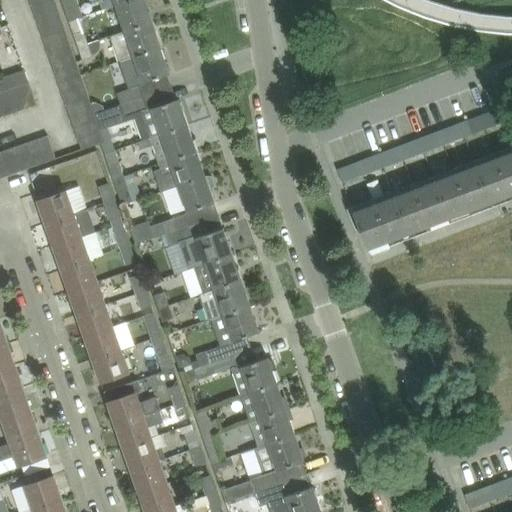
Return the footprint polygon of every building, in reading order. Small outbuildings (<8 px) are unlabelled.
[(58,8),(54,0),(44,0),(32,5),(36,16),(58,8)] [(84,16),(77,0),(62,0),(70,21),(79,17),(84,16)] [(99,0),(103,10),(116,5),(130,0),(99,0)] [(151,21),(143,0),(130,0),(116,5),(125,30),(125,31),(151,21)] [(62,19),(58,10),(58,8),(36,16),(40,27),(62,19)] [(78,47),(88,43),(79,17),(70,21),(78,47)] [(66,30),(62,19),(40,27),(44,38),(66,30)] [(160,47),(151,21),(125,31),(125,30),(110,35),(119,62),(122,61),(160,47)] [(69,41),(66,30),(44,38),(48,49),(69,41)] [(73,52),(69,41),(48,49),(52,60),(73,52)] [(93,56),(88,43),(78,47),(83,59),(93,56)] [(117,93),(121,104),(143,97),(139,85),(143,83),(143,82),(169,73),(160,47),(122,61),(131,88),(117,93)] [(77,63),(73,52),(52,60),(55,71),(77,63)] [(81,74),(77,63),(55,71),(59,82),(81,74)] [(17,85),(28,81),(24,69),(3,77),(4,80),(0,81),(0,90),(6,89),(17,85)] [(85,85),(81,74),(59,82),(63,93),(85,85)] [(36,104),(28,81),(17,85),(25,108),(36,104)] [(25,108),(17,85),(6,89),(14,112),(25,108)] [(89,96),(85,85),(63,93),(67,104),(89,96)] [(14,112),(6,89),(0,90),(0,107),(3,116),(14,112)] [(93,107),(92,103),(89,96),(67,104),(71,115),(93,107)] [(143,97),(122,104),(126,115),(140,110),(147,108),(143,97)] [(147,108),(140,110),(150,138),(161,134),(187,125),(178,99),(152,108),(147,108)] [(121,104),(95,113),(97,118),(101,129),(101,130),(127,120),(126,115),(122,104),(121,104)] [(97,118),(95,113),(93,107),(71,115),(75,126),(97,118)] [(505,120),(501,108),(492,111),(497,123),(505,120)] [(484,114),(489,127),(497,123),(492,111),(484,114)] [(481,130),(476,117),(468,120),(472,133),(481,130)] [(101,129),(97,118),(75,126),(78,137),(101,129)] [(464,136),(472,133),(468,120),(460,123),(464,136)] [(456,139),(464,136),(460,123),(451,126),(456,139)] [(187,125),(161,134),(170,160),(196,150),(187,125)] [(448,142),(456,139),(451,126),(443,129),(448,142)] [(101,130),(101,129),(78,137),(82,148),(105,140),(101,130)] [(440,145),(436,132),(427,135),(432,148),(440,145)] [(37,139),(45,162),(57,158),(48,135),(37,139)] [(427,135),(419,138),(424,151),(432,148),(427,135)] [(419,138),(411,142),(416,154),(424,151),(419,138)] [(26,143),(34,166),(45,162),(37,139),(26,143)] [(403,145),(407,157),(416,154),(411,142),(403,145)] [(14,147),(23,170),(34,166),(26,143),(14,147)] [(23,170),(14,147),(3,151),(11,174),(23,170)] [(400,160),(395,148),(387,151),(392,163),(400,160)] [(120,162),(115,150),(105,154),(109,166),(120,162)] [(205,176),(196,150),(170,160),(159,163),(161,168),(155,170),(162,191),(178,185),(205,176)] [(0,178),(11,174),(3,151),(0,151),(0,178)] [(383,166),(392,163),(387,151),(379,154),(383,166)] [(510,195),(511,193),(511,151),(496,157),(510,195)] [(379,154),(371,157),(375,169),(383,166),(379,154)] [(362,160),(367,172),(375,169),(371,157),(362,160)] [(490,202),(510,195),(496,157),(476,165),(490,202)] [(109,166),(113,179),(124,175),(120,162),(109,166)] [(359,175),(354,163),(346,166),(351,178),(359,175)] [(469,210),(490,202),(476,165),(455,173),(469,210)] [(351,178),(346,166),(338,169),(342,182),(351,178)] [(449,218),(469,210),(455,173),(435,180),(449,218)] [(129,188),(124,175),(113,179),(118,192),(129,188)] [(215,202),(210,189),(212,189),(215,185),(212,176),(207,175),(205,176),(178,185),(179,186),(188,212),(215,202)] [(429,225),(449,218),(435,180),(415,188),(429,225)] [(99,186),(105,202),(115,199),(109,182),(99,186)] [(395,195),(409,233),(429,225),(415,188),(395,195)] [(75,214),(67,190),(38,200),(47,224),(75,214)] [(133,201),(130,191),(119,195),(122,205),(133,201)] [(374,203),(388,240),(409,233),(395,195),(374,203)] [(105,202),(110,219),(121,215),(115,199),(105,202)] [(374,203),(353,211),(367,248),(388,240),(374,203)] [(83,236),(75,214),(47,224),(55,246),(83,236)] [(184,214),(151,226),(155,238),(165,234),(188,226),(184,214)] [(188,226),(165,234),(169,245),(179,242),(188,270),(195,267),(194,267),(232,254),(223,228),(211,232),(207,219),(188,226)] [(125,228),(114,232),(120,249),(131,245),(125,228)] [(91,259),(83,236),(55,246),(63,269),(91,259)] [(137,262),(131,245),(120,249),(126,266),(137,262)] [(241,279),(232,254),(194,267),(195,267),(203,292),(241,279)] [(99,284),(91,259),(63,269),(71,294),(99,284)] [(130,277),(135,293),(146,290),(141,273),(130,277)] [(250,305),(241,279),(203,292),(199,294),(208,319),(223,314),(250,305)] [(78,313),(106,304),(99,284),(71,294),(78,313)] [(152,306),(146,290),(135,293),(141,309),(152,306)] [(155,296),(159,308),(168,305),(164,293),(155,296)] [(114,326),(106,304),(78,313),(86,336),(114,326)] [(172,317),(168,305),(159,308),(163,320),(172,317)] [(259,331),(250,305),(223,314),(232,342),(203,352),(207,364),(252,348),(247,335),(259,331)] [(146,322),(152,339),(162,336),(156,319),(146,322)] [(122,349),(117,334),(114,326),(86,336),(94,359),(122,349)] [(173,369),(162,336),(152,339),(163,372),(173,369)] [(0,370),(15,365),(7,343),(0,345),(0,370)] [(207,364),(193,368),(197,380),(239,365),(249,393),(277,383),(268,357),(256,361),(252,348),(207,364)] [(130,373),(122,349),(94,359),(102,382),(130,373)] [(0,396),(23,388),(15,365),(0,370),(0,396)] [(140,402),(137,392),(142,390),(139,382),(139,380),(133,382),(105,392),(117,424),(160,409),(155,397),(140,402)] [(277,383),(249,393),(257,418),(286,408),(277,383)] [(169,387),(174,404),(185,400),(179,384),(169,387)] [(31,411),(23,388),(0,396),(0,409),(3,419),(4,420),(31,411)] [(190,417),(185,400),(174,404),(179,420),(190,417)] [(295,434),(286,408),(257,418),(262,431),(253,434),(258,447),(295,434)] [(160,409),(117,424),(125,447),(153,437),(149,427),(164,421),(160,409)] [(206,410),(195,413),(204,437),(213,434),(222,431),(218,418),(210,421),(206,410)] [(12,442),(39,433),(31,411),(4,420),(12,442)] [(185,433),(190,449),(201,446),(195,429),(185,433)] [(26,475),(50,466),(39,433),(12,442),(0,446),(0,461),(16,456),(20,465),(22,464),(26,475)] [(222,459),(213,434),(204,437),(212,463),(222,459)] [(295,434),(258,447),(242,452),(251,480),(223,490),(227,502),(255,492),(305,474),(301,461),(304,460),(295,434)] [(163,447),(157,449),(153,437),(125,447),(132,469),(160,459),(166,457),(163,447)] [(201,446),(190,449),(196,466),(206,462),(201,446)] [(232,456),(222,459),(212,463),(215,470),(234,463),(232,456)] [(167,478),(160,459),(132,469),(139,488),(167,478)] [(310,487),(305,474),(255,492),(259,504),(273,499),(277,511),(320,511),(322,511),(313,486),(310,487)] [(200,478),(206,495),(216,491),(211,475),(200,478)] [(54,477),(26,486),(34,509),(62,499),(54,477)] [(175,502),(167,478),(139,488),(147,511),(175,502)] [(497,482),(502,495),(510,492),(505,479),(497,482)] [(494,498),(502,495),(497,482),(489,485),(494,498)] [(486,501),(481,488),(473,491),(477,504),(486,501)] [(222,507),(216,491),(206,495),(211,511),(222,507)] [(464,494),(469,507),(477,504),(473,491),(464,494)] [(66,511),(62,499),(34,509),(35,511),(66,511)] [(0,501),(0,511),(9,511),(5,500),(0,501)] [(178,511),(175,502),(147,511),(178,511)]
